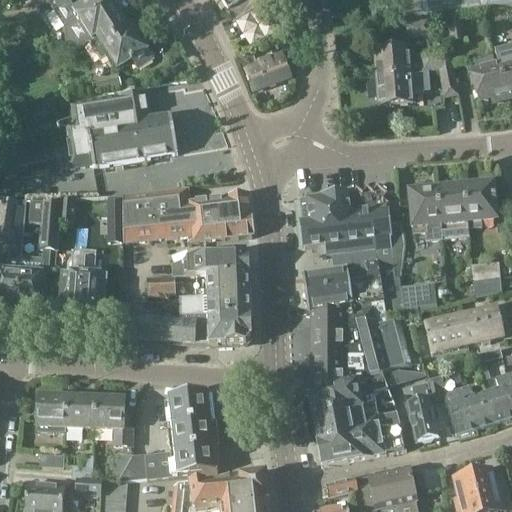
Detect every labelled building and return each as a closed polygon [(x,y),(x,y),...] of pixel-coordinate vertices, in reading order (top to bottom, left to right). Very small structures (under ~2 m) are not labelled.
[(31,0),(33,8),(48,5),(63,28),(64,29),(66,53),(78,52),(88,45),(96,40),(96,41),(123,24),(122,22),(123,16),(120,10),(114,9),(108,0),(104,0),(98,5),(94,0),(90,0),(74,10),(68,2),(71,2),(70,0),(31,0)] [(219,0),(228,13),(227,17),(231,23),(234,24),(265,6),(265,2),(263,0),(219,0)] [(484,10),(482,0),(370,0),(373,0),(429,0),(431,7),(419,8),(422,24),(430,23),(433,22),(432,17),(484,10)] [(511,0),(482,0),(484,10),(511,6),(511,0)] [(465,43),(461,19),(447,21),(451,45),(465,43)] [(406,42),(413,41),(432,39),(430,23),(422,24),(404,26),(406,42)] [(129,34),(123,24),(96,41),(96,40),(88,45),(100,64),(108,59),(118,74),(132,65),(137,73),(153,63),(146,51),(148,46),(144,40),(138,38),(135,34),(129,34)] [(376,53),(378,81),(411,79),(428,76),(439,74),(454,72),(450,52),(418,57),(418,59),(409,60),(409,51),(376,53)] [(254,57),(242,62),(246,70),(244,70),(253,94),(291,80),(283,56),(256,66),(254,57)] [(493,105),(508,101),(498,68),(496,68),(492,58),(471,64),(474,74),(471,75),(479,104),(491,100),(493,105)] [(511,63),(498,68),(508,101),(511,99),(511,63)] [(459,99),(454,72),(439,74),(444,101),(459,99)] [(413,107),(412,96),(430,94),(428,76),(411,79),(378,81),(380,109),(413,107)] [(92,86),(94,97),(122,92),(119,81),(92,86)] [(118,99),(67,108),(70,127),(62,129),(66,151),(52,153),(56,175),(93,169),(93,172),(178,158),(171,118),(151,121),(147,94),(118,99)] [(494,188),(465,191),(468,232),(482,231),(481,224),(497,223),(494,188)] [(300,203),(303,223),(387,213),(387,212),(389,209),(384,204),(388,198),(386,196),(376,189),(375,190),(376,190),(372,195),(366,190),(365,191),(366,192),(362,197),(356,191),(355,192),(356,193),(353,196),(349,197),(349,196),(300,203)] [(437,193),(440,228),(441,235),(454,233),(468,232),(465,191),(437,193)] [(124,200),(124,220),(124,246),(192,240),(189,206),(188,192),(124,200)] [(426,245),(442,243),(441,235),(440,228),(437,193),(410,195),(414,237),(425,236),(426,245)] [(304,250),(326,247),(327,259),(332,258),(334,272),(348,270),(349,274),(366,272),(365,266),(377,264),(381,285),(384,306),(387,325),(405,323),(404,318),(401,291),(400,281),(404,250),(403,246),(396,194),(386,196),(388,198),(384,204),(389,209),(387,212),(387,213),(303,223),(301,223),(304,250)] [(189,206),(192,240),(193,247),(248,241),(252,240),(250,220),(248,199),(242,200),(189,206)] [(0,308),(17,310),(18,310),(22,260),(27,204),(0,205),(0,243),(10,244),(7,275),(0,274),(0,308)] [(31,316),(31,311),(43,312),(46,278),(48,278),(50,254),(58,254),(60,227),(62,207),(30,204),(29,227),(41,228),(39,253),(43,253),(42,262),(22,260),(18,310),(17,310),(17,315),(31,316)] [(123,247),(123,246),(122,204),(107,204),(107,247),(123,247)] [(62,205),(60,227),(61,227),(75,227),(76,206),(62,205)] [(61,318),(82,320),(86,253),(75,252),(72,256),(71,270),(74,275),(74,276),(64,275),(61,318)] [(107,278),(94,277),(96,254),(86,253),(82,320),(104,321),(107,278)] [(196,259),(171,268),(172,282),(196,280),(196,283),(250,281),(249,263),(207,265),(206,257),(196,259)] [(303,276),(306,297),(351,290),(381,285),(377,264),(365,266),(366,272),(349,274),(348,270),(334,272),(303,276)] [(499,267),(472,269),(473,284),(500,282),(499,267)] [(196,283),(196,291),(196,304),(209,304),(251,302),(250,289),(250,281),(196,283)] [(473,284),(474,302),(502,296),(500,282),(473,284)] [(176,303),(175,284),(146,285),(147,304),(176,303)] [(415,289),(401,291),(404,318),(408,318),(418,316),(418,309),(415,289)] [(306,297),(309,317),(312,317),(354,310),(351,290),(306,297)] [(180,305),(180,322),(196,323),(196,324),(210,324),(252,323),(251,313),(251,302),(209,304),(196,304),(180,305)] [(335,389),(383,379),(382,378),(393,375),(411,369),(400,325),(387,328),(387,325),(384,306),(354,310),(312,317),(312,369),(312,403),(336,399),(335,389)] [(497,309),(461,317),(467,346),(480,343),(481,343),(482,348),(490,346),(489,342),(490,341),(504,338),(497,309)] [(424,325),(431,355),(467,346),(461,317),(424,325)] [(139,345),(195,349),(210,350),(210,324),(196,324),(196,327),(180,325),(159,324),(142,322),(141,322),(140,343),(140,344),(139,345)] [(252,323),(210,324),(210,350),(218,350),(246,348),(252,341),(252,323)] [(478,367),(502,361),(500,352),(475,359),(478,367)] [(506,373),(503,361),(489,366),(493,377),(506,373)] [(382,378),(383,379),(388,394),(391,400),(402,395),(393,375),(382,378)] [(425,378),(399,375),(403,387),(426,381),(425,378)] [(459,375),(452,377),(455,388),(462,385),(459,375)] [(499,391),(486,395),(496,426),(511,420),(511,409),(506,389),(511,386),(511,383),(510,375),(496,379),(499,391)] [(309,403),(309,404),(309,405),(313,426),(338,422),(338,416),(363,412),(363,409),(375,407),(373,398),(377,397),(377,396),(388,394),(383,379),(335,389),(336,399),(312,403),(309,403)] [(428,388),(428,389),(429,393),(431,404),(442,402),(440,393),(443,392),(440,381),(427,384),(428,388)] [(430,404),(431,404),(429,393),(428,389),(428,388),(411,391),(414,405),(407,407),(416,446),(420,445),(424,448),(431,446),(434,441),(439,440),(430,404)] [(471,388),(457,392),(460,402),(466,401),(476,432),(496,426),(486,395),(474,398),(471,388)] [(446,407),(456,438),(476,432),(466,401),(460,402),(457,392),(442,397),(446,407)] [(95,432),(113,433),(113,450),(133,451),(134,432),(124,432),(125,403),(111,402),(110,397),(98,396),(97,402),(96,402),(95,432)] [(168,406),(171,428),(212,423),(209,396),(168,400),(168,406)] [(66,431),(67,400),(39,399),(36,433),(65,435),(66,431)] [(66,431),(95,432),(96,402),(67,400),(66,431)] [(317,446),(317,447),(339,443),(343,439),(381,432),(379,419),(377,419),(375,407),(363,409),(363,412),(338,416),(338,422),(313,426),(313,429),(315,429),(318,446),(317,446)] [(384,418),(387,432),(401,430),(397,416),(384,418)] [(172,440),(174,454),(215,450),(212,423),(171,428),(172,440)] [(339,443),(317,447),(322,471),(407,454),(401,430),(387,432),(381,433),(381,432),(343,439),(339,443)] [(174,456),(160,457),(162,483),(177,481),(218,476),(215,450),(174,454),(174,456)] [(131,461),(123,456),(108,479),(117,485),(131,461)] [(40,459),(40,471),(64,472),(64,459),(40,459)] [(84,470),(72,469),(71,482),(92,483),(93,460),(85,459),(84,470)] [(157,459),(143,460),(146,485),(160,483),(157,459)] [(143,460),(131,461),(117,485),(119,487),(123,487),(146,485),(143,460)] [(368,481),(374,511),(417,511),(408,471),(368,481)] [(475,477),(473,478),(481,511),(505,511),(502,498),(498,499),(491,473),(488,474),(488,473),(485,471),(477,473),(475,476),(475,477)] [(456,511),(481,511),(473,478),(470,479),(470,478),(466,475),(459,477),(457,480),(457,482),(454,483),(461,508),(456,509),(456,511)] [(254,511),(269,510),(269,507),(271,507),(267,478),(238,482),(238,483),(207,487),(207,486),(188,488),(192,511),(254,511)] [(327,490),(329,502),(353,496),(356,511),(374,511),(368,481),(327,490)] [(76,495),(75,505),(81,506),(82,501),(102,502),(103,485),(77,483),(76,495)] [(102,502),(102,503),(126,506),(128,488),(123,487),(119,487),(103,485),(102,502)] [(75,505),(76,495),(64,494),(65,491),(28,487),(27,493),(26,494),(25,501),(26,502),(26,505),(74,510),(75,505)] [(102,503),(101,511),(125,511),(126,506),(102,503)]
